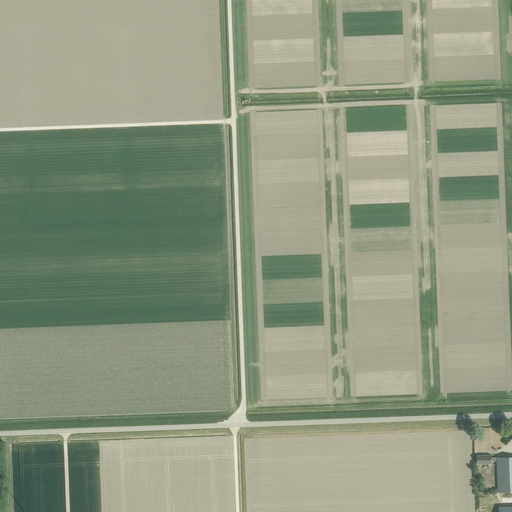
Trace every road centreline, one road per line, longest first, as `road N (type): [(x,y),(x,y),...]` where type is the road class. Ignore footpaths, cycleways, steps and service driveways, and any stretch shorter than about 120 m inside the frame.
road 1 (track): [(237,511),(234,425),(243,402),(229,0)]
road 2 (unclassified): [(0,433),(511,415)]
road 3 (track): [(0,129),(233,121)]
